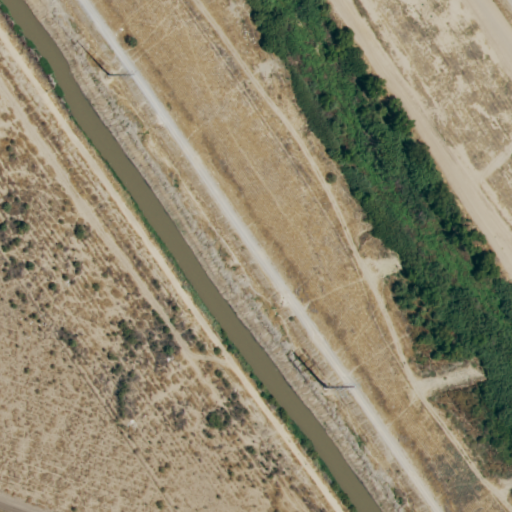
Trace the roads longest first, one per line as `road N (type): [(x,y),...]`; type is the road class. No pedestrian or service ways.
road 1 (track): [(438,511),(83,0)]
road 2 (track): [(0,45),(332,511)]
